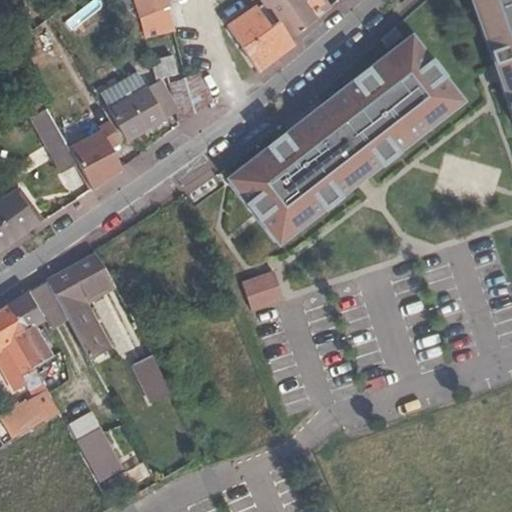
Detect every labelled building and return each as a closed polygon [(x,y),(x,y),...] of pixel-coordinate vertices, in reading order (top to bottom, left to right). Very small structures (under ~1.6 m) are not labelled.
[(132,0),(136,14),(168,6),(166,0),(132,0)] [(302,0),(261,0),(264,5),(277,23),(292,44),(329,7),(323,0),(307,0),(304,2),(302,0)] [(511,0),(481,0),(484,6),(477,8),(498,71),(500,71),(504,83),(502,84),(511,112),(511,0)] [(136,14),(138,24),(141,37),(174,32),(168,6),(136,14)] [(270,29),(256,10),(229,27),(257,71),(294,48),(292,44),(277,23),(270,29)] [(382,45),(390,53),(403,41),(396,33),(382,45)] [(387,83),(375,68),(329,105),(333,110),(293,141),(289,136),(243,172),(247,177),(230,191),(274,246),(290,232),(295,238),(355,190),(354,188),(364,180),(365,182),(427,134),(415,118),(420,114),(424,120),(455,96),(418,50),(387,74),(392,80),(387,83)] [(153,79),(174,72),(168,54),(147,60),(153,79)] [(196,71),(185,76),(162,85),(147,94),(111,115),(110,116),(123,140),(176,111),(183,123),(186,122),(210,100),(196,71)] [(111,115),(147,94),(135,74),(100,96),(111,115)] [(54,129),(50,123),(31,134),(42,152),(47,148),(61,140),(54,129)] [(97,130),(66,148),(73,160),(89,188),(120,168),(97,130)] [(47,148),(42,152),(54,173),(73,161),(73,160),(66,148),(61,140),(47,148)] [(0,247),(8,241),(37,221),(15,190),(0,201),(0,247)] [(110,277),(94,252),(44,281),(61,312),(68,323),(86,356),(109,343),(86,299),(114,283),(110,277)] [(114,283),(117,288),(133,279),(127,268),(110,277),(114,283)] [(252,318),(284,306),(273,280),(242,292),(252,318)] [(61,312),(44,281),(16,299),(9,304),(26,332),(17,338),(33,368),(52,357),(40,337),(34,327),(61,312)] [(26,332),(9,304),(0,310),(0,373),(8,388),(17,383),(22,391),(24,389),(40,380),(33,368),(17,338),(26,332)] [(68,323),(61,312),(34,327),(40,337),(68,323)] [(148,400),(168,390),(151,352),(130,363),(148,400)] [(32,403),(48,394),(40,380),(24,389),(32,403)] [(17,383),(8,388),(13,396),(22,391),(17,383)] [(0,417),(0,426),(10,444),(47,421),(59,414),(48,394),(32,403),(17,412),(16,408),(0,417)] [(68,430),(95,480),(110,472),(83,422),(68,430)]
